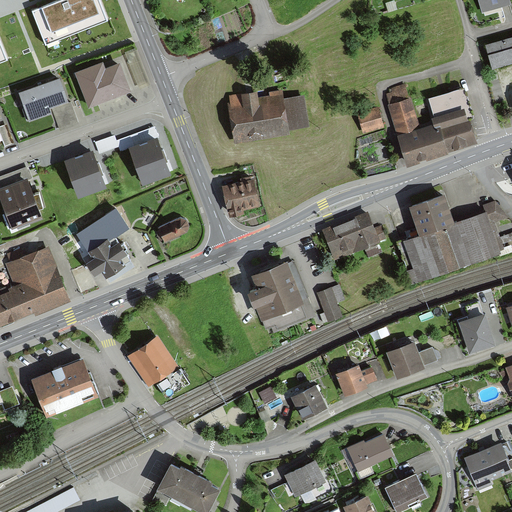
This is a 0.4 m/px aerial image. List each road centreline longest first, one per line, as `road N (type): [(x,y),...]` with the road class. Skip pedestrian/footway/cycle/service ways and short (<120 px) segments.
road 1 (residential): [(278,453),(350,403),(511,349)]
road 2 (residential): [(0,167),(172,104)]
road 3 (unclassified): [(442,447),(426,428),(381,415),(278,453)]
road 4 (primary): [(428,173),(334,199),(273,235)]
road 5 (primary): [(273,235),(428,173)]
road 6 (residential): [(0,471),(142,398)]
road 7 (secondary): [(172,104),(231,251)]
road 8 (residential): [(496,146),(459,0)]
road 9 (primary): [(94,306),(231,251)]
road 10 (residential): [(84,511),(134,485),(185,438)]
